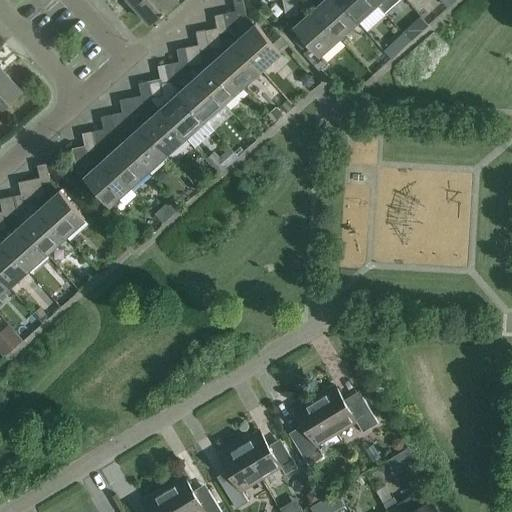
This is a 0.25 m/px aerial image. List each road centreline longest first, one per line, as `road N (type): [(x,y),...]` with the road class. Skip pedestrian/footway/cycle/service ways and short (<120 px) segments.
road 1 (residential): [(12,511),(319,324)]
road 2 (residential): [(83,101),(130,62),(71,0)]
road 3 (residential): [(83,101),(0,12)]
